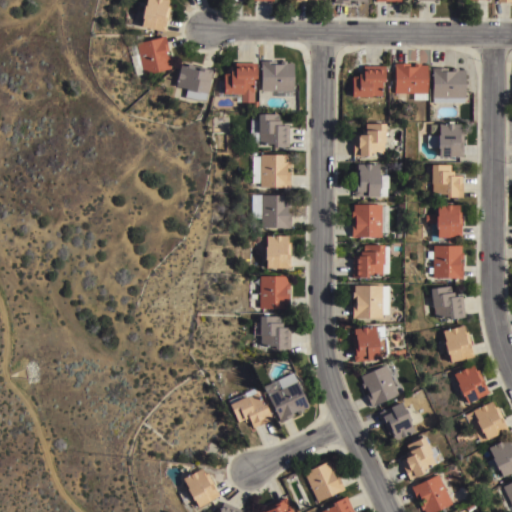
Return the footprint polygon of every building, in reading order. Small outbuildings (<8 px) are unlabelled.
[(140,26),(142,18),(141,18),(143,5),(145,5),(146,0),(167,0),(167,6),(169,7),(164,32),(140,26)] [(143,74),(135,76),(128,46),(136,44),(136,43),(164,36),(168,52),(165,53),(166,56),(169,55),(170,61),(169,61),(171,68),(144,75),(143,74)] [(261,61),(286,61),(286,63),(293,63),(293,91),(261,91),(261,61)] [(256,63),(256,80),(253,80),(253,101),(257,101),(257,108),(252,108),(252,102),(240,102),(240,97),(218,97),(218,78),(223,78),(223,74),(230,74),(230,71),(235,71),(235,63),(256,63)] [(419,64),(419,65),(425,65),(426,100),(412,100),(412,93),(405,93),(405,101),(397,101),(397,93),(393,93),(393,64),(419,64)] [(197,100),(185,97),(186,89),(175,86),(180,65),(196,69),(196,66),(212,70),(205,100),(197,100)] [(383,66),(383,82),(380,82),(380,96),(370,96),(370,97),(350,97),(350,76),(357,76),(357,74),(361,74),(361,71),(362,71),(362,66),(383,66)] [(432,97),(428,97),(428,87),(431,87),(431,68),(444,68),(444,71),(451,71),(451,68),(457,68),(457,70),(463,70),(463,103),(432,103),(432,97)] [(249,115),(277,115),(277,121),(280,121),(280,126),(288,126),(288,147),(273,147),(273,144),(258,144),(258,143),(249,143),(249,115)] [(352,135),(363,135),(363,124),(386,124),(386,131),(383,131),(383,153),(368,153),(368,156),(352,156),(352,135)] [(462,157),(437,157),(437,149),(436,149),(436,148),(426,148),(426,135),(437,135),(437,124),(460,124),(460,131),(462,131),(462,157)] [(259,184),(252,184),(252,156),(259,156),(259,155),(287,155),(287,162),(290,162),(290,168),(287,168),(287,173),(289,173),(289,187),(259,187),(259,184)] [(387,187),(385,187),(385,196),(377,196),(377,198),(353,198),(353,183),(355,183),(355,164),(377,164),(377,176),(387,176),(387,187)] [(429,165),(448,165),(448,176),(461,176),(461,197),(455,197),(455,198),(445,198),(445,195),(431,195),(431,184),(429,184),(429,165)] [(261,218),(251,218),(251,195),(288,195),(288,203),(291,203),(291,209),(287,209),(288,213),(290,213),(290,228),(261,228),(261,218)] [(387,233),(380,233),(380,238),(350,238),(349,222),(352,222),(352,219),(350,219),(350,212),(352,212),(352,205),(380,205),(380,207),(387,206),(387,233)] [(461,238),(437,238),(437,242),(430,242),(430,233),(424,233),(424,219),(435,219),(435,216),(436,216),(436,205),(459,205),(459,213),(461,213),(461,238)] [(288,236),(288,243),(290,243),(290,269),(266,269),(266,261),(265,261),(265,248),(266,248),(266,236),(288,236)] [(432,274),(427,274),(427,267),(432,267),(432,259),(426,259),(426,251),(432,251),(432,246),(460,245),(460,253),(461,253),(461,259),(458,259),(458,264),(461,264),(461,279),(432,279),(432,274)] [(380,274),(380,276),(365,276),(365,279),(351,279),(351,256),(359,256),(359,253),(371,253),(371,246),(381,246),(381,247),(387,247),(387,274),(380,274)] [(259,277),(285,277),(285,295),(288,295),(288,309),(259,309),(259,277)] [(387,315),(380,315),(380,319),(354,319),(354,311),(350,311),(350,303),(353,303),(353,299),(351,299),(351,293),(352,293),(352,287),(387,287),(387,315)] [(448,321),(447,318),(435,320),(433,309),(432,309),(429,290),(450,287),(452,298),(461,297),(464,318),(448,321)] [(253,335),(253,323),(259,323),(259,318),(279,318),(279,324),(282,324),(282,328),(290,328),(290,341),(286,341),(286,350),(274,350),(274,347),(259,347),(259,335),(253,335)] [(352,337),(351,330),(382,327),(383,338),(384,338),(385,351),(385,354),(383,356),(382,358),(376,359),(377,361),(365,363),(365,361),(362,362),(361,358),(352,359),(350,337),(352,337)] [(462,327),(464,333),(467,333),(473,359),(449,364),(447,356),(445,357),(442,344),(444,343),(441,332),(462,327)] [(397,395),(370,409),(363,395),(367,393),(364,389),(362,390),(359,385),(361,384),(359,378),(383,366),(397,395)] [(489,395),(466,406),(463,399),(461,399),(455,387),(457,386),(452,375),(471,366),(474,372),(477,371),(489,395)] [(309,409),(280,423),(262,387),(267,385),(264,380),(279,373),(281,379),(292,373),(309,409)] [(254,389),(262,407),(264,406),(271,420),(252,429),(249,421),(244,424),(243,421),(236,424),(226,402),(254,389)] [(507,431),(485,442),(481,435),(480,436),(474,424),(476,423),(471,412),(490,402),(494,409),(496,408),(507,431)] [(389,410),(398,405),(412,432),(393,443),(388,433),(386,434),(376,415),(388,408),(389,410)] [(470,428),(472,434),(474,433),(476,437),(474,438),(470,440),(468,441),(467,440),(464,441),(462,438),(459,440),(460,442),(456,443),(454,437),(457,436),(458,438),(461,436),(459,433),(470,428)] [(426,450),(434,446),(441,461),(420,471),(422,475),(412,480),(412,479),(407,481),(398,462),(406,458),(404,454),(407,453),(404,447),(421,439),(426,450)] [(511,474),(502,480),(499,475),(494,477),(486,462),(491,459),(487,450),(506,439),(510,446),(511,445),(511,474)] [(489,456),(484,459),(481,453),(486,451),(489,456)] [(303,473),(328,462),(331,468),(333,467),(336,473),(332,475),(334,478),(337,477),(343,490),(317,503),(303,473)] [(210,487),(213,485),(219,498),(195,511),(191,502),(184,506),(178,495),(182,493),(178,485),(183,482),(182,480),(201,470),(210,487)] [(450,506),(436,511),(422,511),(420,511),(418,507),(421,506),(418,501),(415,502),(409,488),(436,475),(450,506)] [(511,482),(511,508),(502,487),(511,482)] [(322,511),(329,509),(328,506),(346,497),(352,511),(322,511)] [(290,511),(256,511),(285,499),(290,511)] [(219,511),(224,503),(243,511),(219,511)]
